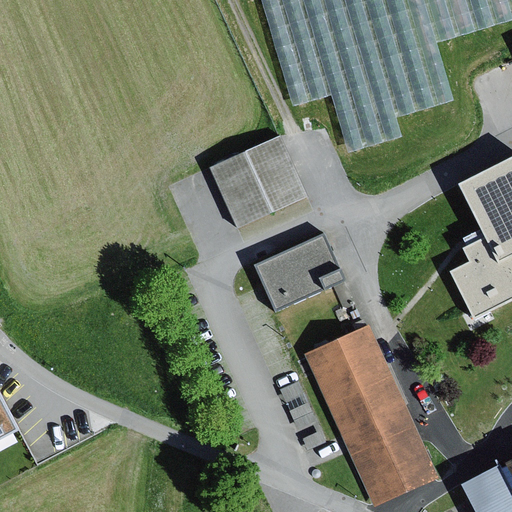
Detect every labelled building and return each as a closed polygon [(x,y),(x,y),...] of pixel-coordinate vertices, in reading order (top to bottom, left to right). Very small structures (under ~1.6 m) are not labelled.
[(275,135),(205,167),(232,226),(302,194),(275,135)] [(511,154),(452,185),(479,238),(459,248),(467,262),(449,271),(472,315),(511,294),(511,154)] [(320,234),(250,265),(271,311),(341,280),(320,234)] [(302,354),(373,506),(438,478),(367,326),(302,354)] [(410,328),(399,333),(404,343),(415,337),(410,328)] [(297,382),(278,390),(283,401),(302,392),(297,382)] [(0,440),(17,431),(0,398),(0,440)] [(306,403),(287,411),(291,420),(310,412),(306,403)] [(320,431),(302,438),(306,450),(325,442),(320,431)] [(511,511),(511,460),(462,486),(474,511),(511,511)]
